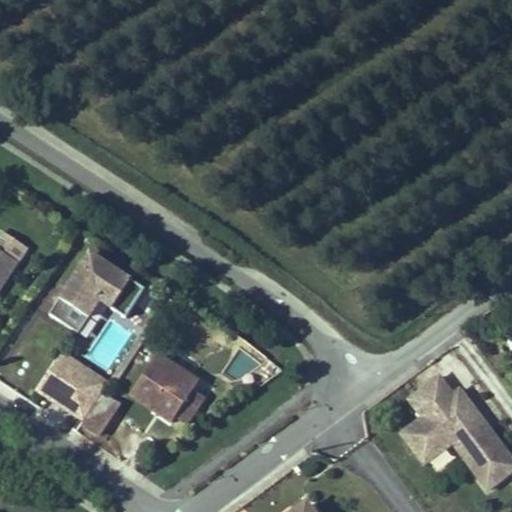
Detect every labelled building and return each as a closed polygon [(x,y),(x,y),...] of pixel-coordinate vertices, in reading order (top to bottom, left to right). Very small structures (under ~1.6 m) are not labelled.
[(0,289),(18,263),(0,251),(0,289)] [(94,277),(104,263),(90,254),(77,272),(87,278),(94,277)] [(125,319),(144,290),(104,263),(94,277),(87,278),(77,272),(67,288),(58,290),(60,299),(56,305),(50,315),(78,334),(100,302),(125,319)] [(60,299),(58,290),(51,301),(56,305),(60,299)] [(102,395),(109,384),(62,353),(38,391),(84,422),(91,411),(102,395)] [(203,398),(193,392),(199,383),(159,357),(132,397),(172,423),(175,418),(186,425),(203,398)] [(486,433),(479,424),(483,421),(460,390),(453,395),(440,377),(409,400),(423,418),(402,434),(424,465),(452,444),(464,434),(475,448),(463,457),(488,490),(511,472),(511,459),(490,430),(486,433)] [(108,422),(118,405),(102,395),(91,411),(108,422)] [(98,436),(108,422),(91,411),(84,422),(81,425),(98,436)] [(490,430),(483,421),(479,424),(486,433),(490,430)] [(475,448),(464,434),(452,444),(463,457),(475,448)]
